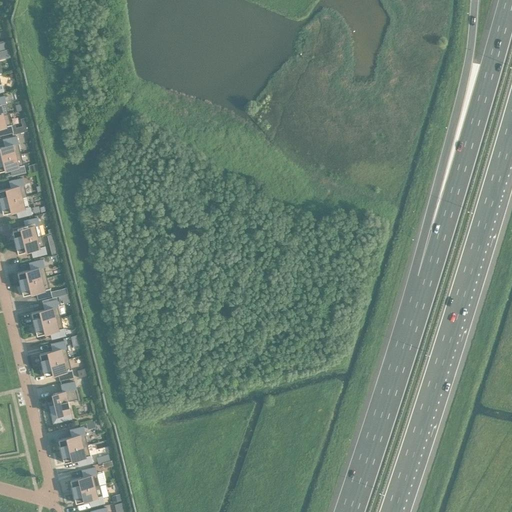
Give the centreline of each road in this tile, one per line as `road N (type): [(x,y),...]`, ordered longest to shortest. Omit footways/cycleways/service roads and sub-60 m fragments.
road 1 (motorway): [(397,511),(511,120)]
road 2 (motorway): [(509,0),(424,278)]
road 3 (motorway): [(474,0),(466,71),(425,227),(424,278)]
road 4 (motorway): [(424,278),(350,511)]
road 5 (residential): [(0,275),(54,499)]
